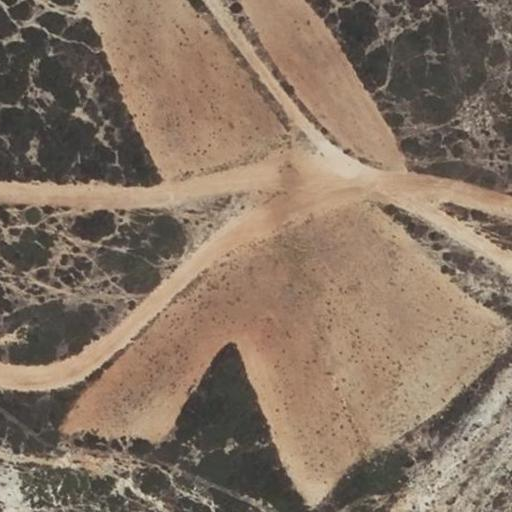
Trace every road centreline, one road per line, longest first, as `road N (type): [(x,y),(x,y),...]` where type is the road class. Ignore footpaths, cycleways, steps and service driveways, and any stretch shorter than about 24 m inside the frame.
road 1 (track): [(511,263),(350,168),(282,193),(76,365),(46,374),(0,370)]
road 2 (track): [(214,0),(293,117),(350,168)]
